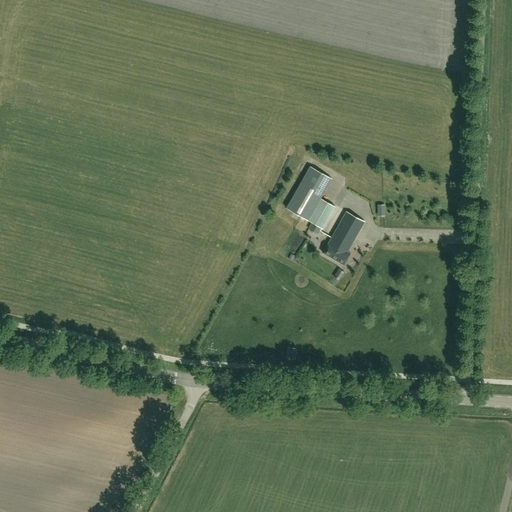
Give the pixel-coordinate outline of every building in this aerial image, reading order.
[(308,220),(320,199),(332,179),(310,166),(286,208),(308,220)] [(335,207),(320,199),(308,220),(322,229),(335,207)] [(322,253),(343,265),(349,254),(347,253),(364,222),(345,212),(327,245),(327,244),(322,253)] [(339,280),(344,272),(339,269),(334,277),(339,280)] [(287,358),(294,359),(296,349),(288,348),(287,358)]
